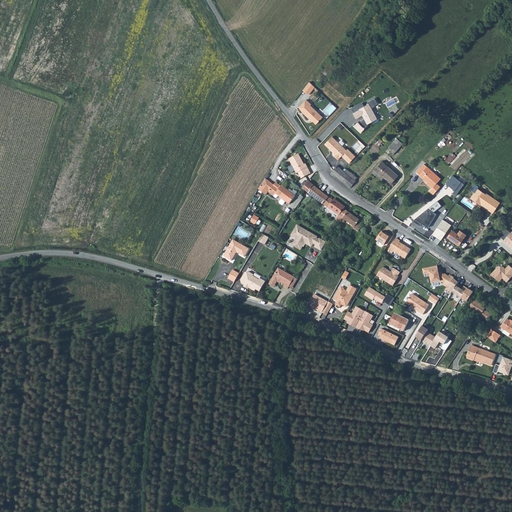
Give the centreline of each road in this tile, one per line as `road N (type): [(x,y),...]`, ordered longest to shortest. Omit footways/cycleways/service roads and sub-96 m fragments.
road 1 (unclassified): [(511,391),(105,259),(58,252),(0,258)]
road 2 (unclassified): [(499,295),(329,178),(208,0)]
